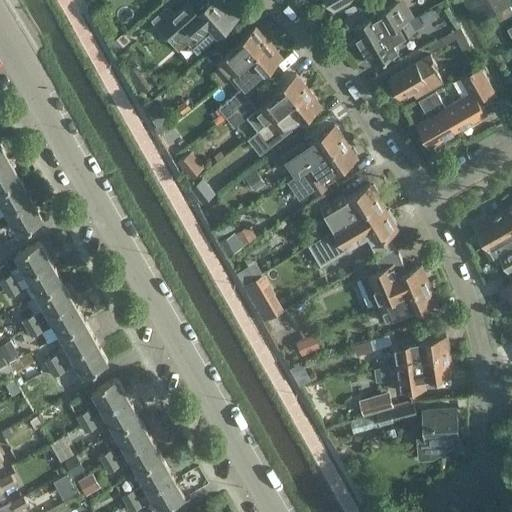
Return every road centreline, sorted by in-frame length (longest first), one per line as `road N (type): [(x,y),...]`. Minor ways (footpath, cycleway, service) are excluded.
road 1 (unclassified): [(279,511),(0,25)]
road 2 (residential): [(484,474),(472,327),(422,196)]
road 3 (residential): [(422,196),(262,0)]
